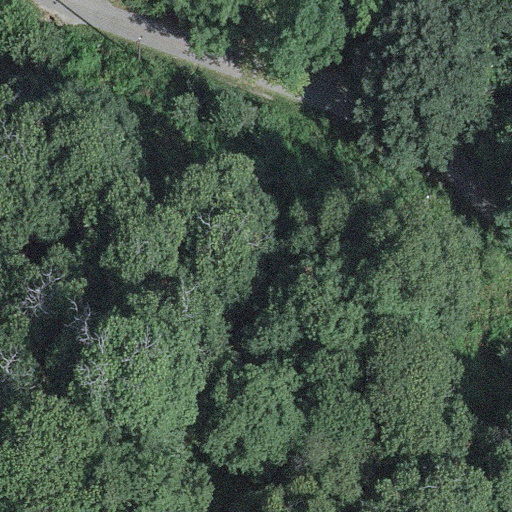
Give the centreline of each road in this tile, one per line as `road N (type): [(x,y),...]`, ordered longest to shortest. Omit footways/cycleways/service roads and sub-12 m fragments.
road 1 (unclassified): [(51,0),(346,101),(476,186),(511,220)]
road 2 (track): [(0,361),(73,399),(224,504),(275,511)]
